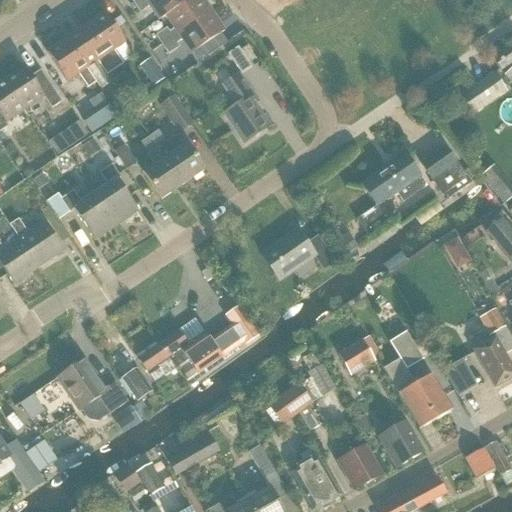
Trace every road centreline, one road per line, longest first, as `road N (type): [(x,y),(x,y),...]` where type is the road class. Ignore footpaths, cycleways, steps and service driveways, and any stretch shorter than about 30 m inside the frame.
road 1 (residential): [(0,347),(60,305),(111,291),(321,148),(323,110),(269,29),(232,0)]
road 2 (residential): [(336,511),(511,414)]
